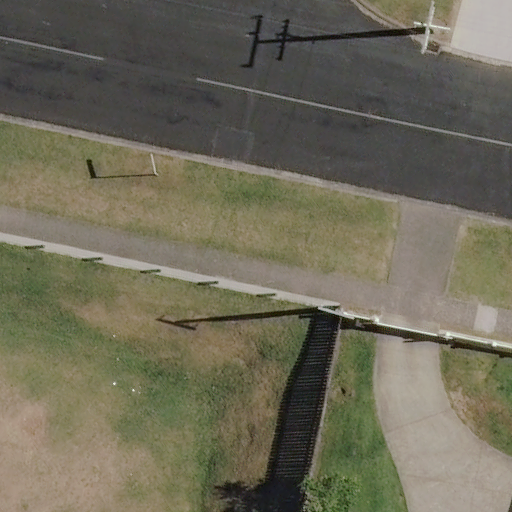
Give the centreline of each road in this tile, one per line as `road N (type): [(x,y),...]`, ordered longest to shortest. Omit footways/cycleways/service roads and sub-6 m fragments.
road 1 (residential): [(511,146),(151,72)]
road 2 (residential): [(151,72),(0,41)]
